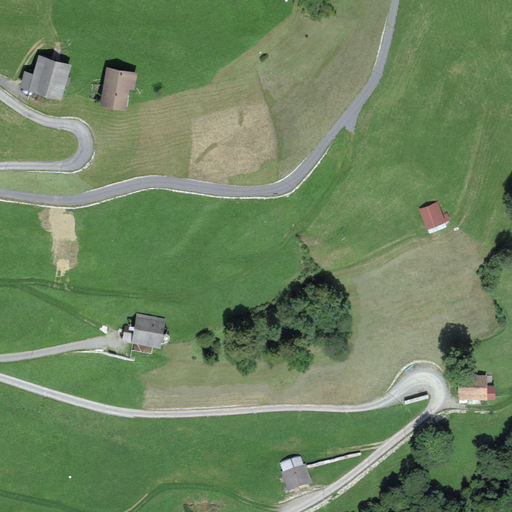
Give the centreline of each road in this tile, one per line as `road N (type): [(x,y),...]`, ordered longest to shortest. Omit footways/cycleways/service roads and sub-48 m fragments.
road 1 (residential): [(292,511),(427,414),(440,395),(426,378),(364,407),(152,414),(0,377)]
road 2 (residential): [(395,0),(375,77),(284,185),(255,192),(151,181),(68,200),(0,193)]
road 3 (track): [(134,293),(190,295),(280,250),(354,154),(422,0)]
road 4 (track): [(0,358),(114,339),(113,331),(14,282)]
road 5 (residential): [(0,166),(60,166),(86,150),(77,127),(37,118),(0,93)]
road 6 (track): [(130,511),(168,486),(212,487),(286,511)]
road 7 (track): [(134,293),(0,282)]
